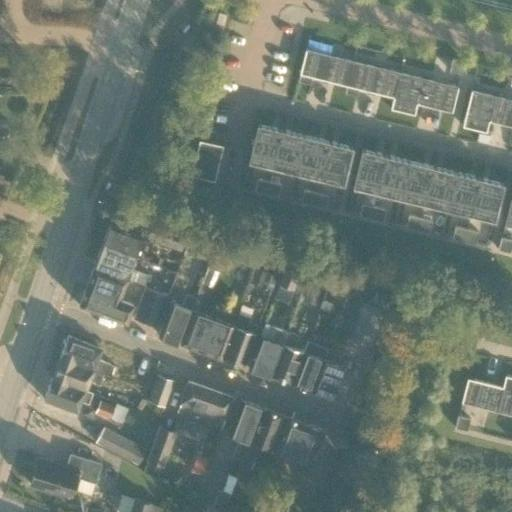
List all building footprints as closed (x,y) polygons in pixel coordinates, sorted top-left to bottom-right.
[(300,73),(298,80),(309,83),(311,75),(346,84),(352,60),(305,49),(299,72),(300,73)] [(452,58),(449,70),(461,73),(464,61),(452,58)] [(346,84),(344,91),(356,94),(358,87),(393,96),(398,72),(352,60),(346,84)] [(393,96),(390,107),(414,113),(417,102),(451,110),(457,86),(398,72),(393,96)] [(511,99),(470,89),(461,125),(485,131),(488,119),(511,124),(511,99)] [(272,164),(281,129),(257,123),(248,158),(272,164)] [(296,170),(304,135),(281,129),(272,164),(296,170)] [(319,175),(327,140),(304,135),(296,170),(319,175)] [(222,145),(204,140),(198,139),(190,174),(214,180),(222,145)] [(351,146),(327,140),(319,175),(343,181),(351,146)] [(376,190),(385,154),(361,149),(353,184),(376,190)] [(400,195),(408,160),(385,154),(376,190),(400,195)] [(423,201),(432,166),(408,160),(400,195),(423,201)] [(446,207),(455,171),(432,166),(423,201),(446,207)] [(469,212),(478,177),(455,171),(446,207),(469,212)] [(266,192),(269,180),(257,177),(254,189),(266,192)] [(493,218),(502,183),(478,177),(469,212),(493,218)] [(280,183),(269,180),(266,192),(277,195),(280,183)] [(312,203),(315,191),(303,188),(300,201),(312,203)] [(327,194),(315,191),(312,203),(324,206),(327,194)] [(370,218),(373,205),(361,202),(358,215),(370,218)] [(385,208),(373,205),(370,218),(382,220),(385,208)] [(417,229),(420,217),(408,214),(405,226),(417,229)] [(431,220),(420,217),(417,229),(429,232),(431,220)] [(146,238),(180,250),(186,234),(153,221),(146,238)] [(101,245),(135,257),(143,236),(109,223),(101,245)] [(463,240),(466,228),(454,225),(451,237),(463,240)] [(478,231),(466,228),(463,240),(475,243),(478,231)] [(195,233),(189,251),(205,257),(212,239),(195,233)] [(511,239),(511,238),(500,236),(497,248),(509,251),(511,239)] [(135,270),(130,269),(135,257),(101,245),(94,266),(127,278),(144,284),(148,273),(135,268),(135,270)] [(260,252),(245,247),(240,261),(255,266),(260,252)] [(280,265),(269,260),(263,276),(275,280),(280,265)] [(118,301),(127,278),(94,266),(86,287),(102,293),(102,295),(118,301)] [(307,274),(283,266),(277,282),(301,291),(307,274)] [(262,273),(254,269),(249,281),(257,284),(262,273)] [(305,282),(320,287),(323,279),(308,274),(305,282)] [(344,284),(331,280),(329,286),(327,285),(322,298),(342,305),(346,292),(341,290),(344,284)] [(144,286),(133,317),(133,318),(144,322),(145,322),(156,290),(145,286),(144,286)] [(320,290),(307,286),(302,301),(315,305),(320,290)] [(133,306),(118,301),(102,295),(102,293),(86,287),(79,305),(126,323),(133,306)] [(156,290),(145,322),(156,326),(167,294),(156,290)] [(378,305),(382,306),(388,308),(392,295),(383,291),(378,305)] [(179,342),(193,305),(196,297),(186,294),(181,306),(170,302),(158,335),(179,342)] [(350,337),(369,344),(382,306),(378,305),(363,300),(350,337)] [(221,358),(234,325),(195,311),(197,306),(193,305),(179,342),(221,358)] [(234,325),(221,358),(243,366),(255,333),(245,329),(249,316),(238,312),(235,321),(234,325)] [(260,335),(248,367),(269,375),(286,329),(265,322),(260,335)] [(286,329),(269,375),(290,383),(302,350),(293,347),(298,333),(286,329)] [(97,370),(102,372),(106,374),(109,364),(106,363),(106,362),(93,357),(97,347),(67,335),(59,356),(60,356),(89,367),(97,370)] [(306,339),(302,350),(290,383),(311,391),(327,347),(306,339)] [(327,347),(311,391),(333,399),(350,353),(328,344),(327,347)] [(97,383),(102,372),(97,370),(89,367),(60,356),(52,378),(81,389),(85,378),(97,383)] [(117,366),(110,364),(108,372),(115,374),(117,366)] [(149,400),(164,405),(174,379),(158,373),(149,400)] [(511,375),(504,374),(501,385),(467,377),(461,401),(511,413),(511,375)] [(88,391),(81,389),(52,378),(51,377),(43,398),(73,409),(76,400),(84,402),(88,391)] [(221,427),(233,396),(188,380),(177,411),(186,414),(182,424),(205,433),(208,423),(221,427)] [(110,417),(114,405),(99,400),(95,411),(110,417)] [(242,458),(245,451),(249,440),(262,407),(241,400),(229,433),(238,436),(231,454),(242,458)] [(114,405),(110,417),(122,421),(127,407),(115,402),(114,405)] [(270,448),(283,415),(262,407),(249,440),(245,451),(255,455),(250,468),(260,472),(270,447),(270,448)] [(469,417),(457,414),(454,426),(466,429),(469,417)] [(308,474),(312,463),(324,430),(283,415),(270,448),(301,459),(297,470),(308,474)] [(176,431),(159,424),(146,459),(162,465),(176,431)] [(95,441),(137,463),(145,447),(104,426),(95,441)] [(70,497),(76,477),(95,483),(101,463),(71,453),(66,468),(38,459),(30,484),(70,497)] [(229,491),(218,487),(212,506),(222,510),(229,491)] [(147,511),(151,501),(133,496),(128,511),(147,511)]
